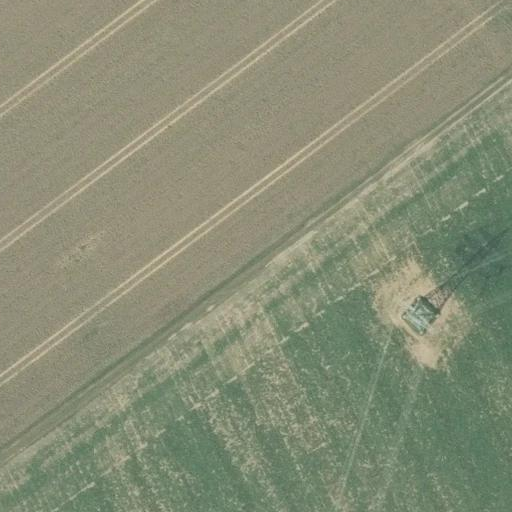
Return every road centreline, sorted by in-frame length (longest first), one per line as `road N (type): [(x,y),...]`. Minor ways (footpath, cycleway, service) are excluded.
road 1 (track): [(0,464),(511,75)]
road 2 (track): [(151,352),(270,511)]
